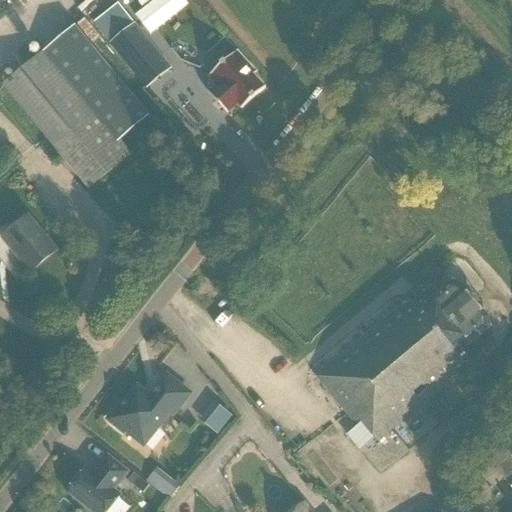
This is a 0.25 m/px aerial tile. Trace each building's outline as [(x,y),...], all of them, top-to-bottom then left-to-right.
[(93,23),(146,90),(171,69),(118,3),(93,23)] [(149,118),(75,28),(5,87),(89,190),(131,156),(120,142),(149,118)] [(264,88),(253,75),(256,73),(236,51),(207,77),(215,85),(207,92),(227,114),(238,104),(242,108),(264,88)] [(137,218),(145,227),(163,210),(154,201),(137,218)] [(33,222),(21,232),(18,228),(3,240),(14,253),(17,250),(33,270),(30,273),(31,274),(57,252),(33,222)] [(490,327),(489,318),(483,312),(475,309),(470,303),(468,294),(463,287),(454,284),(454,283),(430,303),(423,294),(413,303),(410,299),(316,377),(358,427),(362,423),(379,443),(436,395),(433,391),(474,357),(467,348),(491,328),(490,327)] [(156,394),(162,398),(157,404),(138,389),(124,406),(122,404),(108,421),(125,434),(127,432),(144,445),(169,415),(173,418),(190,396),(168,378),(156,394)] [(486,407),(455,433),(471,453),(479,446),(487,456),(500,446),(492,436),(502,427),(486,407)] [(95,475),(87,469),(67,493),(91,511),(108,511),(121,496),(115,491),(129,473),(109,457),(95,475)] [(511,511),(511,459),(511,458),(496,472),(511,490),(511,511)] [(146,481),(169,499),(179,486),(156,468),(146,481)]
